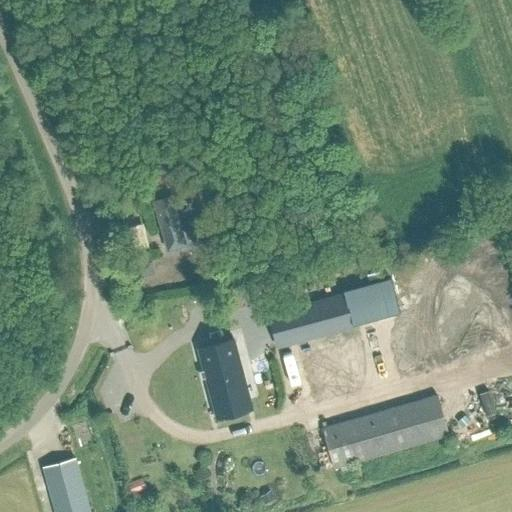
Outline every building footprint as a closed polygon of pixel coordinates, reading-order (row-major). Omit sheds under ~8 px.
[(150,200),(167,250),(185,244),(168,194),(150,200)] [(138,276),(154,273),(152,259),(136,262),(138,276)] [(353,321),(398,309),(389,276),(344,288),(346,294),(353,321)] [(411,316),(414,328),(425,366),(511,341),(496,291),(411,316)] [(354,326),(353,321),(346,294),(269,315),(277,347),(354,326)] [(183,305),(148,316),(170,387),(205,376),(183,305)] [(395,332),(301,360),(313,398),(407,370),(395,332)] [(233,337),(198,347),(204,368),(206,376),(212,401),(247,391),(233,337)] [(498,389),(511,434),(511,399),(508,386),(498,389)] [(437,393),(322,426),(333,466),(449,433),(437,393)] [(161,458),(149,424),(115,437),(126,470),(161,458)] [(90,511),(76,458),(43,467),(55,511),(90,511)] [(260,495),(265,503),(275,496),(270,488),(260,495)]
